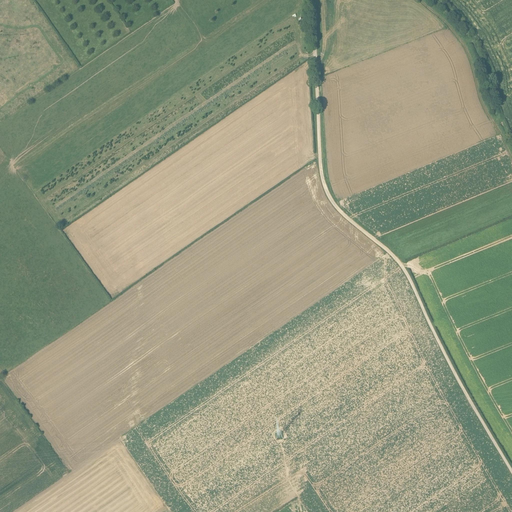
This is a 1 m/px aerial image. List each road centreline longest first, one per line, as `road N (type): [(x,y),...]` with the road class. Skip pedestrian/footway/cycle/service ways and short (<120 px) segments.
road 1 (track): [(511,471),(403,268),(335,206),(323,184),(309,0)]
road 2 (track): [(418,0),(465,48),(511,160)]
